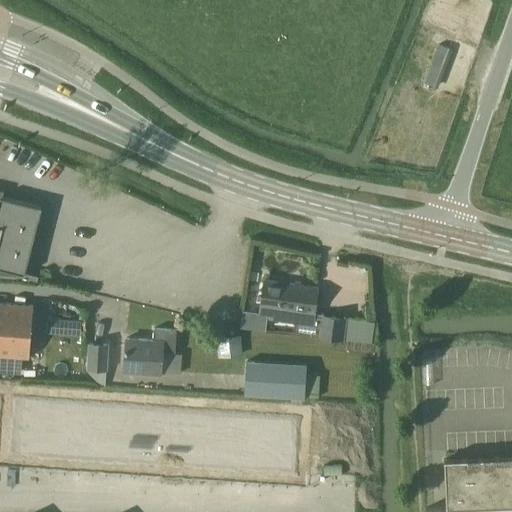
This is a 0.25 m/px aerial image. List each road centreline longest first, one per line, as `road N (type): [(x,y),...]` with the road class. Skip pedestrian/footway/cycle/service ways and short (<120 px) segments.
road 1 (tertiary): [(442,237),(276,195),(191,163)]
road 2 (tertiary): [(191,163),(0,58)]
road 3 (unclassified): [(442,237),(511,32)]
road 4 (tertiary): [(0,88),(191,163)]
